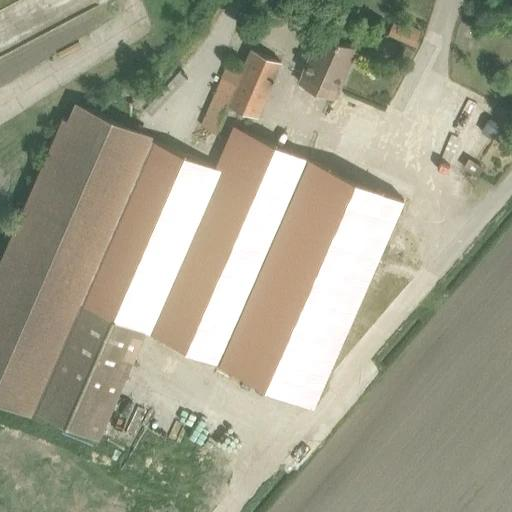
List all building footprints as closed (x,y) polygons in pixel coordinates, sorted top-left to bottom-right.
[(24,39),(90,0),(43,0),(44,1),(13,19),(24,39)] [(389,34),(419,45),(425,28),(396,17),(389,34)] [(305,68),(300,79),(335,95),(339,84),(340,85),(358,45),(321,29),(304,68),(305,68)] [(202,123),(221,129),(233,102),(260,113),(284,58),(253,45),(244,66),(228,60),(202,123)] [(0,260),(0,396),(102,438),(150,328),(318,402),(408,195),(237,122),(219,162),(154,136),(156,130),(79,96),(72,115),(65,112),(0,260)] [(131,97),(127,110),(149,117),(153,103),(131,97)]
